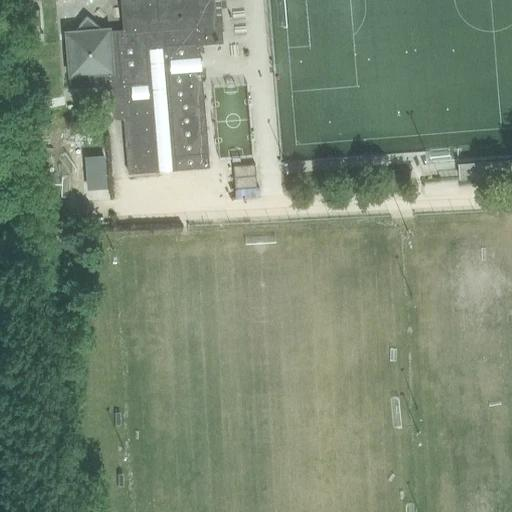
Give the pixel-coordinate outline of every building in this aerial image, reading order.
[(200,44),(222,42),(221,24),(222,24),(219,0),(121,0),(124,30),(109,31),(109,29),(102,29),(86,16),(74,31),(66,32),(70,87),(107,85),(113,96),(115,119),(124,118),(129,174),(210,168),(200,44)] [(78,115),(79,126),(102,124),(101,113),(78,115)] [(88,187),(106,185),(104,155),(86,157),(88,187)] [(474,160),(455,161),(456,178),(475,176),(474,160)] [(251,162),(230,164),(232,186),(253,184),(251,162)]
